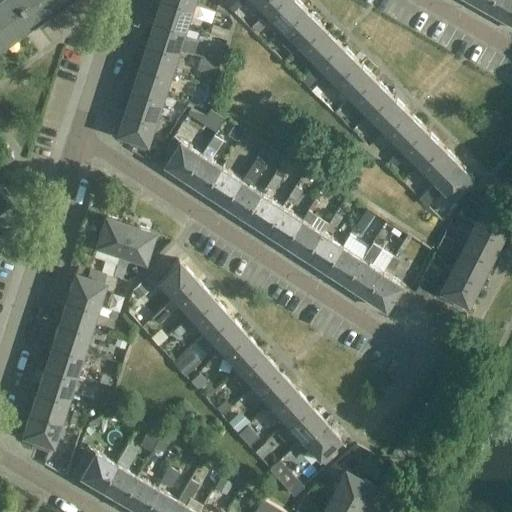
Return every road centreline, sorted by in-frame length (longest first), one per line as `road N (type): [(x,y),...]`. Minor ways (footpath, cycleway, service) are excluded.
road 1 (residential): [(410,351),(79,139)]
road 2 (unclassified): [(0,375),(79,139)]
road 3 (unclassified): [(79,139),(125,0)]
